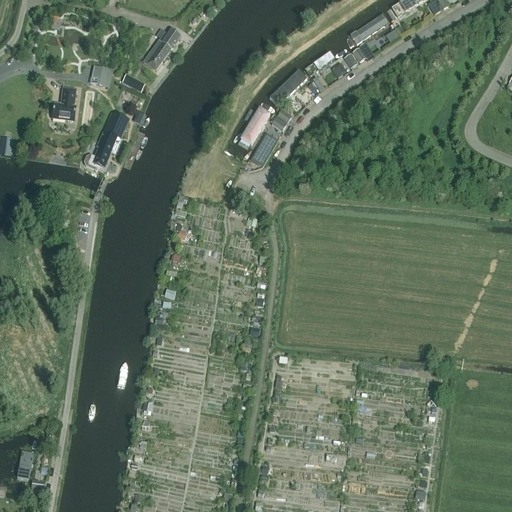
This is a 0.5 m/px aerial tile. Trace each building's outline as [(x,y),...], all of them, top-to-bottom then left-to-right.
[(428,2),(427,0),(411,0),(398,9),(403,17),(428,2)] [(443,11),(450,7),(445,0),(438,0),(436,1),(443,11)] [(434,17),(441,12),(435,2),(428,6),(434,17)] [(374,24),(349,40),(354,49),(379,32),(374,24)] [(162,45),(158,43),(150,55),(143,64),(155,73),(180,38),(171,32),(162,45)] [(395,32),(385,38),(389,45),(399,39),(395,32)] [(344,55),(338,47),(314,64),(320,73),(344,55)] [(352,55),(359,65),(366,60),(359,50),(352,55)] [(351,71),(352,70),(357,66),(351,56),(344,61),(351,71)] [(342,65),(333,69),(338,78),(347,74),(342,65)] [(93,68),(89,86),(109,90),(113,72),(93,68)] [(319,93),(324,90),(317,80),(313,83),(319,93)] [(297,90),(290,83),(269,105),(276,112),(297,90)] [(52,121),(74,124),(76,108),(74,108),(76,92),(63,90),(61,102),(62,102),(61,106),(54,105),(52,121)] [(277,118),(287,125),(292,119),(282,112),(277,118)] [(99,149),(95,159),(90,157),(86,158),(84,164),(85,169),(95,173),(102,169),(104,170),(111,154),(114,156),(129,123),(112,115),(97,148),(99,149)] [(270,122),(261,117),(246,142),(254,148),(270,122)] [(281,133),(286,127),(276,120),(271,127),(281,133)] [(271,139),(259,160),(265,163),(277,142),(271,139)] [(176,214),(181,215),(185,198),(180,197),(176,214)] [(184,242),(186,237),(179,234),(177,240),(184,242)] [(265,271),(258,269),(256,275),(263,277),(265,271)] [(167,291),(165,298),(171,300),(173,293),(167,291)] [(244,342),(242,350),(251,352),(253,344),(244,342)] [(32,460),(22,458),(17,488),(27,489),(32,460)] [(43,492),(44,484),(32,482),(31,490),(43,492)]
